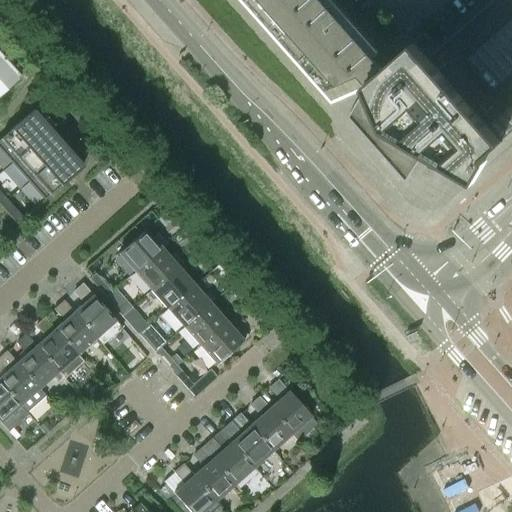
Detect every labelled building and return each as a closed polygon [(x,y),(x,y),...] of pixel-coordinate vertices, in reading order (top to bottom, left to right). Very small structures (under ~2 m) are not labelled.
[(502,142),(511,133),(511,0),(493,0),(427,58),(414,44),(414,43),(384,70),(375,60),(367,50),(374,44),(334,0),(243,0),(320,86),(323,90),(331,99),(333,101),(366,86),(348,118),(385,160),(385,159),(405,182),(419,161),(425,153),(475,183),(487,161),(485,158),(502,142)] [(19,74),(0,52),(0,94),(21,76),(19,74)] [(9,131),(0,138),(0,150),(2,152),(11,163),(50,128),(41,118),(33,109),(16,124),(9,131)] [(50,128),(11,163),(27,181),(66,146),(50,128)] [(66,146),(27,181),(36,191),(44,200),(59,187),(66,180),(83,165),(75,157),(66,146)] [(6,199),(0,205),(16,223),(23,218),(6,199)] [(118,254),(134,272),(161,248),(162,248),(167,244),(162,238),(157,242),(146,230),(146,229),(145,229),(117,253),(118,254)] [(161,248),(134,272),(150,290),(178,266),(183,262),(178,256),(176,254),(172,254),(169,256),(162,248),(161,248)] [(194,284),(194,285),(199,280),(194,275),(189,279),(178,266),(150,290),(166,309),(194,284)] [(98,276),(92,282),(105,297),(111,291),(98,276)] [(82,302),(73,311),(96,338),(102,345),(122,328),(115,321),(115,320),(92,294),(82,283),(81,284),(82,284),(73,292),(82,302)] [(210,303),(215,299),(210,293),(205,297),(194,285),(194,284),(166,309),(183,327),(210,303)] [(115,290),(106,298),(112,304),(121,296),(115,290)] [(96,338),(73,311),(63,301),(54,309),(63,319),(54,328),(77,355),(96,338)] [(126,302),(116,310),(122,316),(131,308),(126,302)] [(226,321),(227,321),(232,317),(226,311),(222,316),(210,303),(183,327),(199,345),(226,321)] [(139,316),(130,324),(138,334),(147,326),(139,316)] [(35,345),(58,371),(64,379),(83,362),(77,355),(54,328),(44,318),(35,326),(44,336),(35,345)] [(226,321),(199,345),(215,363),(214,364),(215,364),(248,336),(243,330),(238,334),(227,321),(226,321)] [(147,332),(141,337),(154,352),(160,347),(147,332)] [(16,362),(39,388),(58,371),(35,345),(25,335),(16,343),(25,353),(16,362)] [(163,350),(157,355),(170,370),(176,365),(163,350)] [(0,362),(7,370),(0,375),(0,382),(2,385),(20,405),(26,412),(45,395),(39,388),(16,362),(6,351),(0,357),(0,362)] [(180,369),(174,374),(187,389),(193,384),(180,369)] [(278,399),(268,407),(291,434),(298,441),(298,440),(316,424),(316,425),(317,424),(310,417),(311,417),(277,379),(276,380),(277,381),(269,388),(278,399)] [(0,421),(0,422),(8,431),(9,431),(28,414),(26,412),(20,405),(2,385),(0,382),(0,421)] [(259,415),(249,424),(272,450),(291,434),(268,407),(259,397),(250,405),(259,415)] [(233,425),(224,434),(253,467),(272,450),(249,424),(240,414),(231,422),(233,425)] [(234,484),(253,467),(221,431),(212,439),(214,442),(205,450),(234,484)] [(215,501),(216,501),(234,484),(205,450),(202,447),(193,456),(202,466),(192,475),(215,501)] [(164,481),(173,492),(190,511),(202,511),(206,509),(207,511),(217,511),(221,508),(222,509),(222,508),(216,501),(215,501),(192,475),(183,465),(183,464),(164,481)] [(147,511),(139,502),(138,502),(139,503),(130,511),(131,511),(147,511)]
